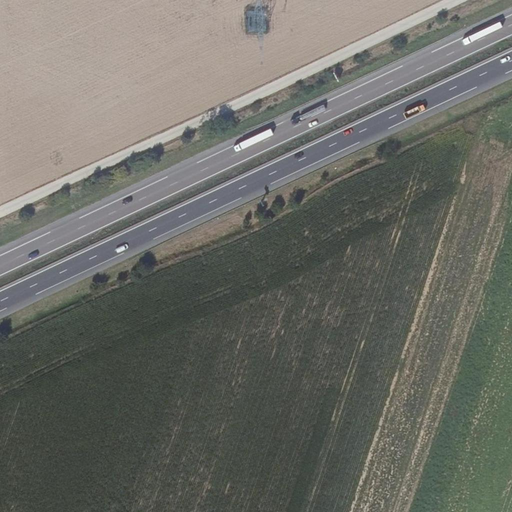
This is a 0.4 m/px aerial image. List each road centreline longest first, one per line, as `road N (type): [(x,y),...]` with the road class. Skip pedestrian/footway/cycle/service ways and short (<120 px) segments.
road 1 (trunk): [(0,300),(511,57)]
road 2 (trunk): [(511,24),(0,264)]
road 3 (track): [(0,209),(466,0)]
